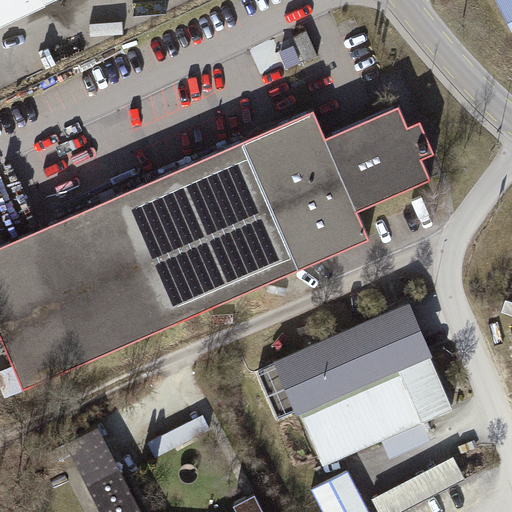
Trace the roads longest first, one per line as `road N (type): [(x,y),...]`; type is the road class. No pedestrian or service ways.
road 1 (unclassified): [(511,165),(455,239),(458,299),(511,433)]
road 2 (primary): [(511,116),(404,0)]
